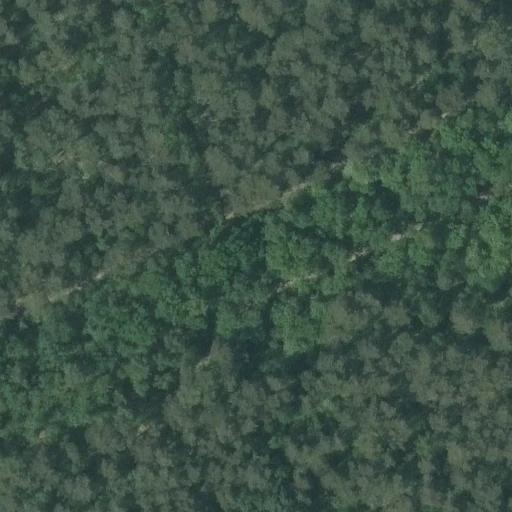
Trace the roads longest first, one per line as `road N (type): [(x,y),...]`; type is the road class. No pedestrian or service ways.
road 1 (unknown): [(511,176),(0,404)]
road 2 (track): [(0,326),(511,99)]
